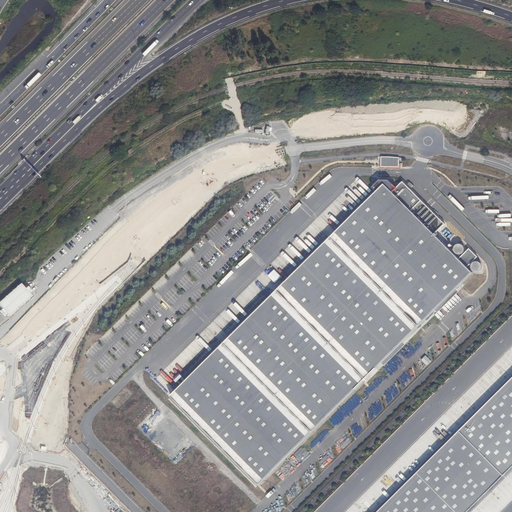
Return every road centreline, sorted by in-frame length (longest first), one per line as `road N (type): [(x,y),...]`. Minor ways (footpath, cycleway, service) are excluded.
road 1 (motorway): [(64,135),(213,29),(315,0)]
road 2 (motorway): [(0,164),(165,0)]
road 3 (motorway): [(139,0),(0,138)]
road 4 (motorway): [(64,135),(196,0)]
road 5 (motorway): [(109,0),(0,109)]
